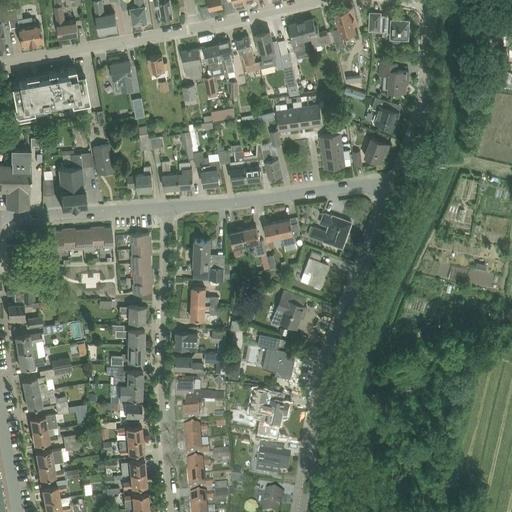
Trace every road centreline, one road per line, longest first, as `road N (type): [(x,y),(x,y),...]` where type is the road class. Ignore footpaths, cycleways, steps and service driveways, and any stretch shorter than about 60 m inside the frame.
road 1 (unclassified): [(300,511),(324,374),(391,193)]
road 2 (residential): [(173,511),(163,409),(167,207)]
road 3 (residential): [(167,207),(368,184),(391,193)]
road 4 (unclassified): [(391,193),(427,97),(432,2)]
road 5 (residential): [(0,63),(193,29)]
road 6 (residential): [(0,215),(167,207)]
road 7 (residential): [(193,29),(317,0)]
